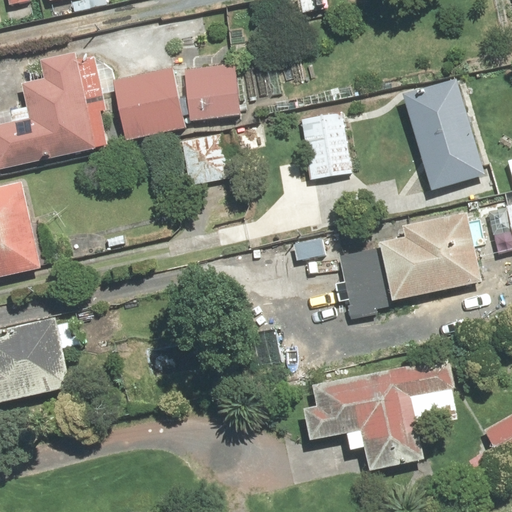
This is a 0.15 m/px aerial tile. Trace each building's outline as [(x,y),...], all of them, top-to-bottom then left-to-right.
[(0,171),(106,149),(98,114),(105,113),(94,59),(86,60),(86,59),(76,62),(75,56),(38,64),(42,82),(21,87),(29,121),(0,127),(0,171)] [(235,69),(185,72),(188,122),(238,119),(235,69)] [(111,85),(124,144),(185,131),(172,72),(111,85)] [(455,83),(401,100),(431,196),(486,179),(455,83)] [(341,116),(302,122),(311,183),(350,178),(341,116)] [(269,125),(241,127),(243,153),(271,150),(269,125)] [(222,136),(181,144),(190,188),(234,180),(228,150),(225,150),(222,136)] [(0,276),(34,269),(15,183),(0,186),(0,276)] [(390,300),(390,304),(481,287),(467,216),(400,228),(402,241),(379,245),(380,251),(338,259),(348,308),(390,300)] [(0,407),(69,394),(54,320),(0,331),(0,407)] [(204,339),(151,353),(158,382),(211,368),(204,339)] [(448,361),(310,390),(314,410),(303,412),(310,444),(345,436),(348,453),(363,450),(368,474),(422,462),(416,432),(456,423),(450,392),(455,391),(448,361)] [(511,415),(484,431),(504,467),(511,462),(511,415)] [(251,511),(246,491),(216,498),(218,511),(251,511)]
